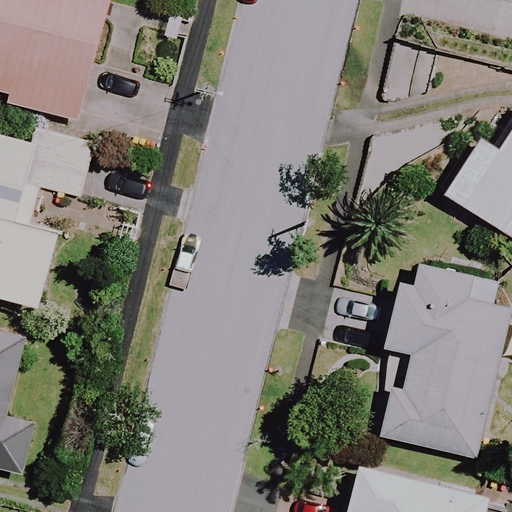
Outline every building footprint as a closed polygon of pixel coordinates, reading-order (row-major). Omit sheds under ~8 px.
[(0,0),(0,94),(10,97),(8,106),(76,123),(107,0),(0,0)] [(31,146),(0,137),(0,299),(39,310),(60,233),(30,225),(39,190),(78,201),(93,146),(36,130),(31,146)] [(511,132),(498,154),(480,143),(445,199),(511,240),(511,132)] [(497,284),(419,267),(414,288),(401,285),(387,349),(414,355),(406,391),(395,388),(383,438),(475,459),(509,312),(492,308),(497,284)] [(0,472),(21,478),(34,426),(6,419),(26,339),(0,332),(0,472)] [(480,511),(484,497),(357,468),(347,511),(480,511)]
